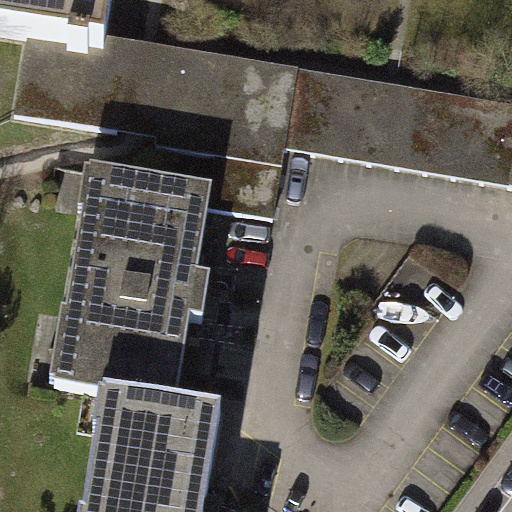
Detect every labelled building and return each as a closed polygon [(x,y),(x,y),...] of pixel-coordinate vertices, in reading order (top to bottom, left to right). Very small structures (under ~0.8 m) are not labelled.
[(113,0),(0,0),(0,37),(24,41),(105,55),(108,35),(113,0)] [(285,149),(299,68),(108,35),(105,55),(24,41),(12,118),(215,155),(282,167),(285,149)] [(511,185),(511,101),(299,68),(285,149),(511,185)] [(282,167),(215,155),(210,194),(208,207),(271,218),(282,167)] [(208,207),(210,194),(80,173),(45,386),(90,393),(176,407),(208,207)] [(200,511),(217,413),(176,407),(90,393),(70,511),(200,511)]
